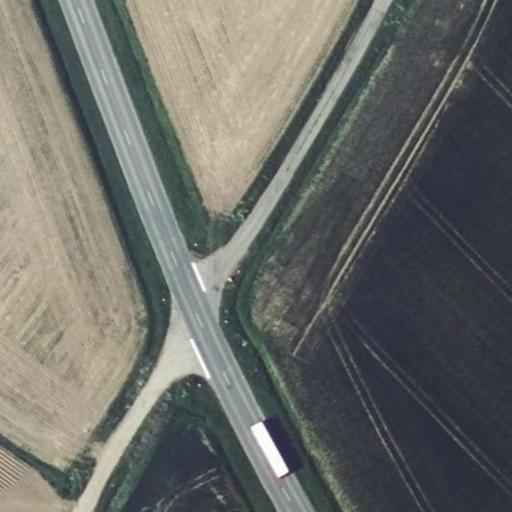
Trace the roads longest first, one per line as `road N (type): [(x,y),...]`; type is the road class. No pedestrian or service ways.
road 1 (unclassified): [(383,0),(197,314)]
road 2 (tertiary): [(197,314),(74,0)]
road 3 (unclassified): [(197,314),(80,511)]
road 4 (tertiary): [(296,511),(197,314)]
